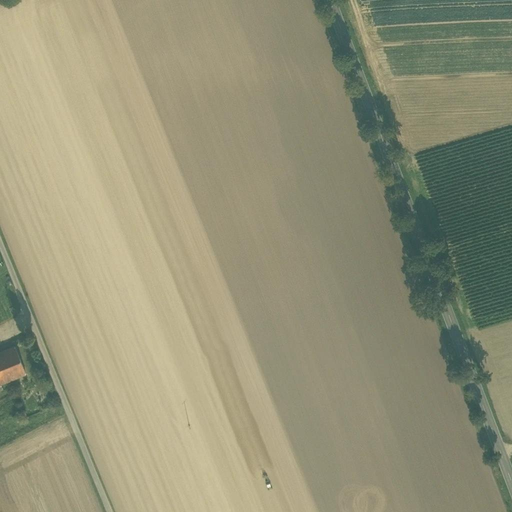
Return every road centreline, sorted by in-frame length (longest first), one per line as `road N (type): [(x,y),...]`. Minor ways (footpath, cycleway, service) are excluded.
road 1 (secondary): [(511,484),(329,0)]
road 2 (residential): [(0,240),(110,511)]
